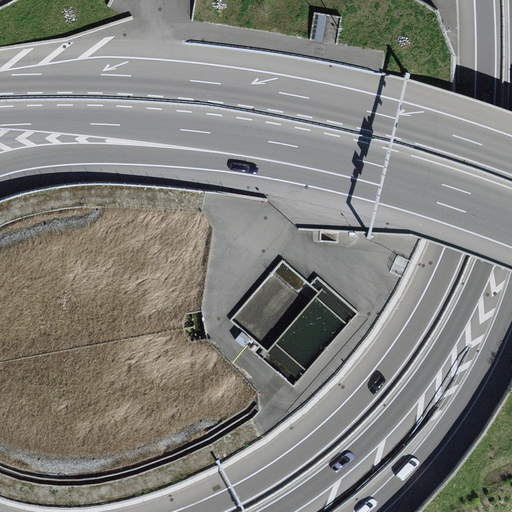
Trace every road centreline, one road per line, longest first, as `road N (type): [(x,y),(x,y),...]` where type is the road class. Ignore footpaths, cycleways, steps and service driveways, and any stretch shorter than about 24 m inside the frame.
road 1 (motorway): [(485,0),(483,134),(438,285),(384,369),(347,409),(279,466),(187,511)]
road 2 (motorway): [(511,154),(424,123),(224,85),(108,76),(0,80)]
road 3 (motorway): [(0,118),(192,130),(405,182)]
road 4 (motorway): [(0,165),(125,154),(405,182)]
road 5 (motorway): [(280,511),(352,460),(425,384),(511,224)]
road 6 (motorway): [(368,511),(435,440),(492,341),(511,287)]
